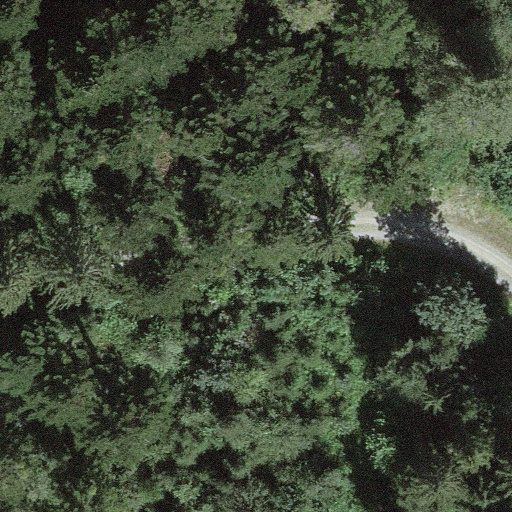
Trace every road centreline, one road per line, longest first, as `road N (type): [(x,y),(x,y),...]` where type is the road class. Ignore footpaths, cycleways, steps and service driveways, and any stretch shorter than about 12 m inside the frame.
road 1 (track): [(0,274),(378,223),(467,235),(511,264)]
road 2 (track): [(347,511),(389,315),(423,226),(511,94)]
